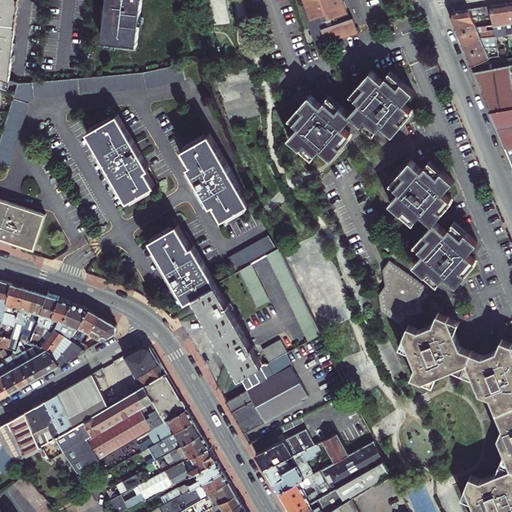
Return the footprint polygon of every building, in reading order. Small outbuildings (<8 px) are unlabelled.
[(13,47),(14,41),(18,0),(0,0),(0,77),(10,80),(12,60),(13,54),(13,47)] [(107,0),(106,13),(106,19),(103,41),(104,41),(110,42),(120,43),(137,45),(138,45),(140,23),(141,17),(142,0),(107,0)] [(301,5),(316,45),(358,31),(353,17),(350,17),(343,0),(303,0),(305,3),(301,5)] [(511,22),(511,3),(511,2),(501,4),(506,36),(511,36),(509,23),(511,22)] [(501,4),(490,6),(491,14),(493,25),(494,37),(494,38),(506,36),(501,4)] [(450,16),(454,24),(473,17),(484,15),(483,7),(453,11),(450,16)] [(485,21),(484,15),(473,17),(454,24),(458,34),(476,27),(474,22),(485,21)] [(491,31),(478,31),(476,27),(458,34),(462,44),(482,37),(491,37),(491,31)] [(485,47),(496,47),(494,38),(494,37),(491,37),(482,37),(462,44),(466,54),(485,47)] [(485,47),(466,54),(471,65),(488,58),(497,56),(496,51),(487,52),(485,47)] [(511,59),(510,60),(498,62),(472,67),(511,165),(511,79),(511,80),(511,79),(511,59)] [(0,162),(10,166),(13,153),(15,147),(29,103),(34,98),(138,88),(183,80),(179,65),(142,73),(18,83),(17,87),(15,92),(14,96),(0,142),(0,162)] [(361,102),(352,114),(364,124),(368,120),(379,129),(383,124),(393,132),(403,120),(412,108),(408,105),(403,101),(413,89),(401,79),(400,79),(389,70),(386,74),(381,79),(372,71),(362,83),(353,95),(357,98),(361,102)] [(0,87),(8,90),(9,85),(11,80),(10,80),(0,77),(0,87)] [(297,125),(287,137),(300,147),(311,156),(315,153),(319,148),(331,158),(341,146),(337,142),(347,131),(342,126),(352,114),(340,104),(339,105),(328,95),(324,99),(320,104),(308,94),(298,106),(299,106),(289,118),(293,121),(297,125)] [(150,168),(118,113),(88,131),(128,200),(155,185),(147,169),(150,168)] [(364,124),(375,134),(379,129),(368,120),(364,124)] [(337,142),(341,146),(351,134),(347,131),(337,142)] [(210,133),(183,149),(192,164),(189,166),(212,204),(216,202),(224,217),(250,202),(210,133)] [(404,174),(394,185),(399,189),(389,201),(401,211),(413,221),(416,217),(421,212),(432,222),(442,210),(452,198),(448,195),(443,190),(453,179),(441,168),(441,169),(430,159),(426,163),(422,168),(410,158),(400,169),(404,174)] [(400,169),(390,181),(394,185),(404,174),(400,169)] [(0,238),(34,250),(45,215),(0,199),(0,238)] [(421,253),(411,265),(423,275),(427,271),(438,281),(442,276),(454,286),(464,274),(474,262),(470,259),(465,254),(475,243),(464,232),(463,233),(452,223),(448,227),(444,232),(432,222),(422,233),(423,234),(413,245),(416,249),(421,253)] [(186,301),(194,297),(217,284),(190,238),(188,240),(179,224),(150,240),(186,301)] [(236,272),(239,271),(251,264),(253,263),(253,262),(266,254),(274,250),(267,236),(229,259),(236,272)] [(392,245),(385,239),(378,247),(380,249),(379,251),(382,253),(384,252),(385,253),(392,245)] [(266,254),(308,340),(321,333),(279,247),(274,250),(266,254)] [(381,269),(398,267),(388,259),(381,269)] [(239,271),(257,307),(270,301),(251,264),(239,271)] [(425,287),(398,267),(381,269),(383,284),(385,301),(378,310),(397,324),(404,315),(418,296),(425,287)] [(438,281),(427,271),(423,275),(434,285),(438,281)] [(0,328),(2,322),(6,309),(12,284),(0,280),(0,328)] [(14,326),(16,322),(20,308),(19,307),(24,287),(12,284),(6,309),(2,322),(14,326)] [(225,351),(240,378),(263,365),(250,342),(248,338),(217,284),(194,297),(225,351)] [(383,284),(376,294),(378,310),(385,301),(383,284)] [(20,308),(16,322),(14,326),(10,339),(0,335),(0,346),(14,350),(17,352),(18,348),(20,344),(20,341),(21,341),(22,338),(23,335),(26,325),(36,291),(24,287),(19,307),(20,308)] [(28,336),(30,337),(34,338),(38,324),(41,314),(42,314),(48,295),(36,291),(26,325),(23,335),(22,338),(26,340),(28,336)] [(41,314),(38,324),(44,326),(48,328),(51,328),(52,326),(54,318),(53,318),(61,299),(48,295),(42,314),(41,314)] [(418,296),(404,315),(420,313),(418,296)] [(48,328),(44,326),(38,324),(34,338),(32,342),(40,345),(43,347),(44,347),(48,349),(54,353),(66,336),(61,331),(73,303),(61,299),(53,318),(54,318),(52,326),(51,328),(48,328)] [(73,325),(78,328),(79,327),(91,309),(85,307),(73,303),(61,331),(66,336),(73,325)] [(75,342),(81,347),(101,315),(91,309),(79,327),(78,328),(71,339),(74,342),(75,342)] [(475,376),(482,354),(459,345),(457,340),(454,331),(458,321),(438,313),(434,322),(418,329),(409,325),(400,345),(411,350),(415,361),(416,365),(412,375),(433,383),(438,373),(453,367),(475,376)] [(101,315),(81,347),(85,350),(117,332),(117,324),(101,315)] [(71,339),(78,328),(73,325),(66,336),(71,339)] [(71,339),(66,336),(54,353),(58,361),(74,342),(71,339)] [(504,426),(511,422),(511,342),(501,338),(496,348),(482,354),(475,376),(477,379),(481,390),(492,395),(497,407),(504,426)] [(270,363),(287,353),(288,352),(281,339),(263,350),(270,363)] [(60,364),(85,350),(81,347),(75,342),(74,342),(58,361),(60,364)] [(143,344),(124,355),(139,382),(132,386),(135,391),(166,372),(151,346),(143,344)] [(40,376),(50,370),(41,353),(37,355),(33,349),(30,348),(26,350),(31,359),(40,376)] [(58,361),(54,353),(48,349),(41,353),(50,370),(60,364),(58,361)] [(31,381),(40,376),(31,359),(27,361),(22,352),(17,355),(22,364),(31,381)] [(226,402),(244,433),(305,400),(306,398),(310,395),(287,353),(270,363),(268,364),(267,363),(263,365),(240,378),(247,390),(226,402)] [(6,359),(11,370),(21,387),(31,381),(22,364),(17,367),(11,356),(6,359)] [(11,392),(21,387),(11,370),(8,372),(2,361),(0,362),(0,372),(2,375),(11,392)] [(140,406),(152,428),(167,419),(187,408),(166,372),(135,391),(119,400),(115,402),(123,416),(124,416),(140,406)] [(91,374),(57,393),(73,427),(93,415),(115,403),(112,398),(106,401),(91,374)] [(0,394),(2,397),(11,392),(2,375),(0,376),(0,394)] [(73,427),(57,393),(45,400),(61,434),(57,437),(62,446),(64,450),(78,471),(87,466),(100,459),(87,436),(101,429),(93,415),(73,427)] [(45,400),(25,412),(40,446),(41,445),(57,437),(61,434),(45,400)] [(93,415),(101,429),(123,416),(115,402),(115,403),(93,415)] [(124,416),(136,437),(152,428),(140,406),(124,416)] [(152,445),(175,431),(194,421),(187,408),(167,419),(170,424),(159,431),(160,434),(149,440),(152,445)] [(25,412),(9,421),(24,454),(38,447),(44,457),(47,455),(41,445),(40,446),(25,412)] [(100,459),(136,437),(124,416),(123,416),(101,429),(87,436),(100,459)] [(0,425),(0,439),(2,444),(5,450),(6,450),(14,460),(24,454),(9,421),(0,425)] [(166,453),(168,452),(171,450),(202,433),(194,421),(175,431),(152,445),(149,446),(154,454),(156,458),(166,453)] [(506,451),(511,453),(511,422),(504,426),(500,436),(506,451)] [(292,454),(293,456),(317,444),(306,425),(257,454),(265,468),(292,454)] [(202,433),(171,450),(178,464),(209,447),(202,433)] [(326,444),(336,462),(349,454),(338,434),(317,444),(293,456),(297,464),(283,473),(286,477),(274,483),(279,492),(299,481),(315,473),(308,460),(318,455),(317,452),(322,449),(320,446),(322,446),(326,444)] [(295,511),(319,498),(337,488),(383,460),(374,440),(349,454),(336,462),(321,470),(327,481),(315,487),(307,485),(303,488),(299,481),(279,492),(290,511),(295,511)] [(325,451),(322,446),(320,446),(322,449),(317,452),(318,455),(325,451)] [(217,459),(209,447),(178,464),(166,470),(172,481),(170,482),(172,485),(176,483),(187,476),(217,459)] [(511,511),(511,453),(506,451),(502,461),(497,473),(483,479),(471,475),(463,495),(473,499),(478,511),(511,511)] [(265,468),(274,483),(286,477),(283,473),(297,464),(293,456),(292,454),(265,468)] [(217,459),(187,476),(191,483),(189,484),(186,482),(161,496),(165,503),(184,492),(224,471),(217,459)] [(351,498),(359,494),(373,485),(389,474),(383,460),(337,488),(340,495),(323,505),(319,498),(295,511),(329,511),(338,507),(345,502),(351,498)] [(172,481),(166,470),(160,473),(167,487),(172,485),(170,482),(172,481)] [(327,481),(321,470),(315,473),(299,481),(303,488),(307,485),(315,487),(327,481)] [(190,502),(206,493),(229,481),(224,471),(184,492),(190,502)] [(14,482),(38,511),(53,511),(56,510),(55,509),(43,495),(25,473),(14,482)] [(229,481),(206,493),(207,496),(192,504),(196,511),(200,511),(209,507),(236,493),(229,481)] [(340,495),(337,488),(319,498),(323,505),(340,495)] [(50,489),(43,495),(55,509),(61,506),(50,489)] [(78,511),(96,502),(89,490),(71,500),(78,511)] [(225,511),(242,503),(236,493),(209,507),(211,511),(215,509),(216,511),(225,511)] [(351,498),(358,510),(366,506),(359,494),(351,498)] [(349,509),(351,511),(354,511),(358,510),(351,498),(345,502),(349,509)] [(342,511),(349,509),(345,502),(338,507),(340,511),(342,511)] [(247,511),(242,503),(225,511),(247,511)]
